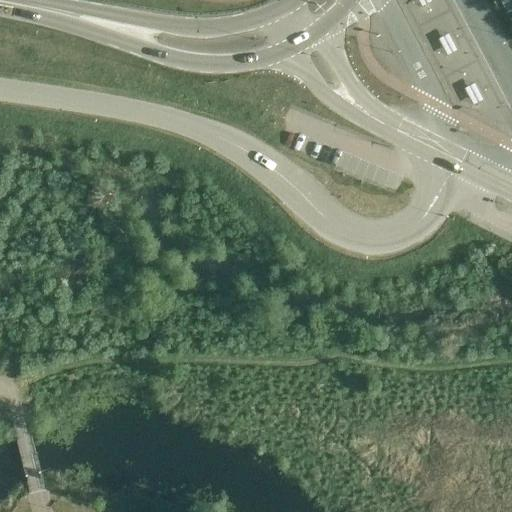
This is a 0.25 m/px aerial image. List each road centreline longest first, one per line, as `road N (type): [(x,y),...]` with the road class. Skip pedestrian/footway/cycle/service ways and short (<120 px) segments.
road 1 (unclassified): [(0,92),(174,123),(227,143),(348,236),(398,235),(415,224),(454,159)]
road 2 (secondary): [(26,5),(187,63),(266,61),(305,42)]
road 3 (secondary): [(283,9),(216,30),(26,5)]
road 4 (tertiary): [(454,159),(370,118),(336,89),(305,42)]
